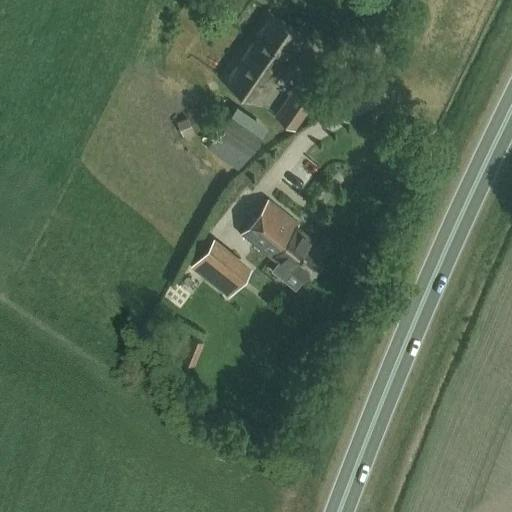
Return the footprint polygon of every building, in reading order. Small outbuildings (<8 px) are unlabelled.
[(260,103),(305,37),(265,9),(220,76),(260,103)] [(315,104),(294,90),(275,118),(296,133),(315,104)] [(208,141),(243,165),(270,127),(235,103),(208,141)] [(323,257),(322,251),(325,249),(295,225),(297,222),(268,198),(239,234),(278,265),(282,260),(303,276),(314,262),(319,262),(323,257)] [(190,265),(216,285),(228,295),(237,283),(249,268),(211,239),(190,265)] [(184,356),(196,362),(208,340),(196,334),(184,356)]
